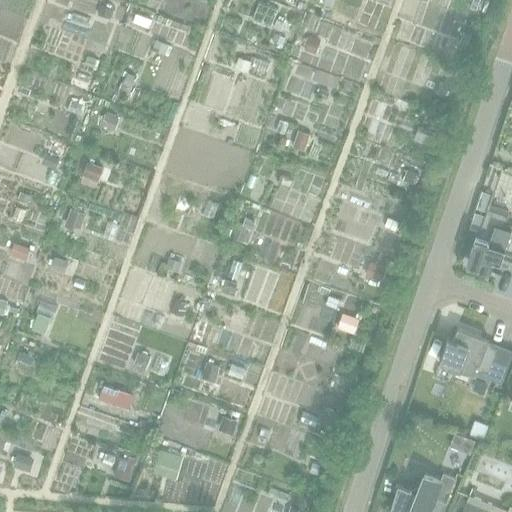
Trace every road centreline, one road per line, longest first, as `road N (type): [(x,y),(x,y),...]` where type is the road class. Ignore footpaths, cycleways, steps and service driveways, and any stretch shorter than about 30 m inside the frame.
road 1 (residential): [(355,511),(432,277)]
road 2 (residential): [(432,277),(511,44)]
